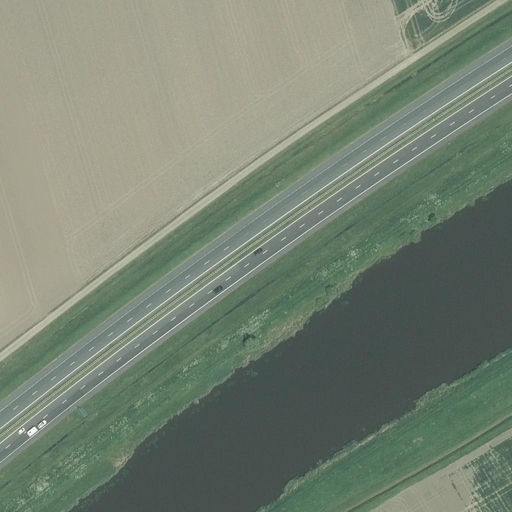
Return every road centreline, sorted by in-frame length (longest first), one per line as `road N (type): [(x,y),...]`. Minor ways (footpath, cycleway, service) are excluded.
road 1 (motorway): [(0,452),(333,202),(511,84)]
road 2 (motorway): [(511,55),(348,162),(0,420)]
road 3 (unclassified): [(0,357),(251,167),(503,0)]
